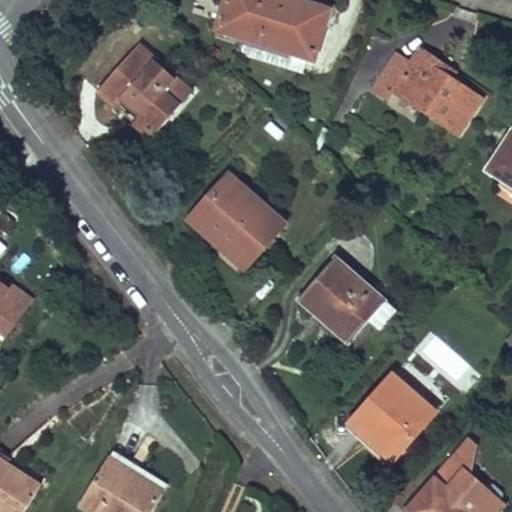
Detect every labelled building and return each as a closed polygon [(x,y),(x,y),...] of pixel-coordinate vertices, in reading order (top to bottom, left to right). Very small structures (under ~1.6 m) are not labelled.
[(228,0),(218,31),(313,60),(329,12),(290,0),(228,0)] [(138,47),(98,93),(115,108),(122,100),(141,117),(134,125),(151,140),(191,94),(138,47)] [(397,57),(374,93),(388,103),(394,93),(459,135),(481,100),(451,80),(454,74),(420,53),(411,65),(397,57)] [(511,133),(487,171),(511,187),(511,133)] [(229,175),(192,216),(249,267),(285,226),(229,175)] [(192,216),(187,222),(205,237),(244,272),(249,267),(192,216)] [(335,260),(298,302),(316,317),(320,311),(353,340),(386,303),(335,260)] [(0,333),(8,338),(32,292),(0,275),(0,333)] [(320,311),(316,317),(348,346),(353,340),(320,311)] [(394,377),(350,426),(363,437),(377,450),(383,442),(399,456),(436,414),(394,377)] [(469,473),(475,447),(468,441),(453,459),(469,473)] [(383,442),(377,450),(393,463),(399,456),(383,442)] [(114,451),(105,465),(122,476),(131,461),(114,451)] [(137,451),(131,461),(140,467),(146,456),(137,451)] [(0,511),(25,511),(47,480),(8,454),(0,466),(0,511)] [(497,511),(504,504),(502,502),(499,494),(490,485),(482,484),(469,473),(453,459),(405,511),(497,511)] [(105,465),(79,505),(91,511),(152,511),(165,493),(133,473),(129,480),(122,476),(105,465)]
